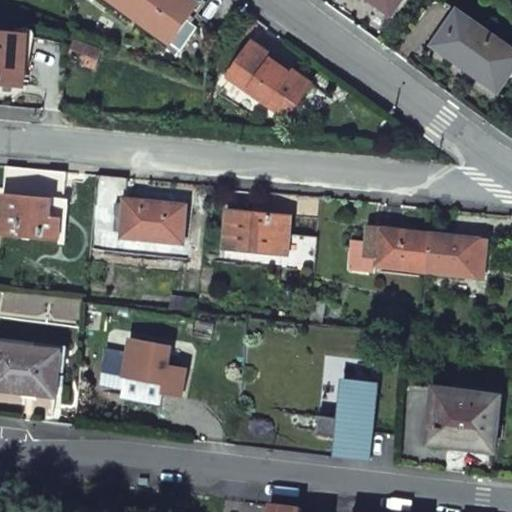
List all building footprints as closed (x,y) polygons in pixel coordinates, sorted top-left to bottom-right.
[(110,0),(171,44),(167,49),(175,56),(180,50),(182,51),(198,29),(188,21),(200,4),(194,0),(110,0)] [(402,0),(372,0),(373,0),(376,0),(393,12),(402,0)] [(511,51),(460,14),(436,47),(467,70),(499,93),(511,74),(511,51)] [(28,36),(0,33),(0,82),(24,85),(28,36)] [(76,44),(70,59),(95,69),(101,52),(76,44)] [(254,44),(229,79),(275,112),(285,98),(297,106),(304,96),(312,86),(254,44)] [(67,174),(7,168),(5,195),(55,198),(65,199),(66,186),(67,174)] [(128,179),(98,177),(96,205),(117,208),(117,203),(126,204),(126,200),(128,179)] [(55,198),(5,195),(2,236),(62,240),(64,217),(54,216),(55,198)] [(157,203),(126,200),(126,204),(117,203),(117,208),(116,215),(125,217),(123,238),(184,244),(188,206),(157,203)] [(260,214),(229,211),(225,250),(280,255),(282,236),(290,237),(292,217),(260,214)] [(427,272),(432,235),(401,231),(370,228),(366,258),(377,259),(376,267),(377,267),(427,272)] [(457,238),(432,235),(427,272),(479,279),(482,241),(457,238)] [(377,259),(366,258),(351,256),(349,272),(376,275),(377,267),(376,267),(377,259)] [(187,301),(171,299),(171,308),(186,310),(187,301)] [(327,304),(316,301),(311,323),(323,324),(327,304)] [(132,338),(125,377),(165,385),(163,393),(183,397),(188,368),(170,365),(173,346),(132,338)] [(62,351),(0,343),(0,379),(39,384),(38,394),(47,395),(57,397),(62,351)] [(346,438),(343,457),(370,460),(378,383),(345,379),(341,418),(320,415),(318,435),(346,438)] [(502,396),(436,387),(429,443),(451,446),(452,437),(473,440),(495,443),(502,396)] [(339,437),(336,456),(343,457),(346,438),(339,437)]
